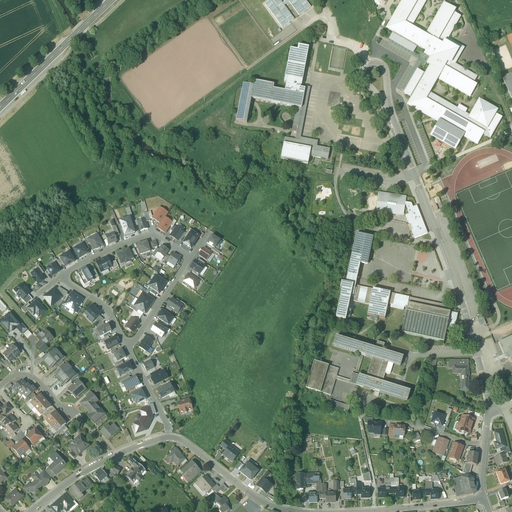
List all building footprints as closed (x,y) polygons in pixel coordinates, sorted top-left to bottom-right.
[(282,27),(294,19),(284,5),(282,3),(279,0),(270,0),(265,3),(282,27)] [(287,0),(289,2),(299,16),(310,7),(305,0),(287,0)] [(403,0),(393,18),(396,20),(391,30),(394,32),(389,39),(413,53),(417,45),(433,54),(434,59),(425,75),(418,70),(404,94),(412,98),(410,101),(417,105),(420,107),(418,110),(439,122),(431,135),(455,149),(463,136),(467,138),(469,135),(479,141),(483,134),(489,138),(501,118),(494,114),(496,111),(479,101),(470,117),(462,113),(461,115),(457,113),(459,111),(427,93),(429,90),(430,91),(435,81),(434,80),(436,77),(470,97),(474,89),(471,87),(476,78),(450,63),(457,50),(444,43),(459,16),(450,11),(452,8),(444,3),(425,37),(422,36),(423,35),(413,29),(412,30),(409,28),(425,0),(403,0)] [(290,49),(287,68),(304,71),(309,47),(298,45),(297,50),(290,49)] [(92,67),(101,61),(98,56),(89,62),(92,67)] [(304,71),(287,68),(284,83),(286,83),(285,91),(273,89),(274,85),(255,81),(252,92),(251,99),(296,107),(301,108),(306,87),(301,86),(304,71)] [(511,73),(502,78),(511,101),(511,73)] [(242,90),(236,121),(247,123),(251,99),(252,92),(244,90),(242,90)] [(296,107),(293,125),(298,126),(301,108),(296,107)] [(299,141),(285,138),(284,144),(311,149),(310,152),(317,153),(316,157),(328,160),(330,149),(317,147),(318,141),(300,138),(299,141)] [(284,144),(283,144),(281,159),(308,164),(310,152),(311,149),(284,144)] [(411,204),(405,202),(405,197),(399,196),(398,197),(386,195),(386,194),(379,193),(378,201),(377,209),(377,211),(383,212),(383,213),(388,213),(391,213),(391,214),(396,215),(396,214),(403,215),(403,213),(404,205),(406,205),(409,214),(406,216),(409,224),(410,223),(413,230),(412,231),(415,239),(427,234),(417,206),(413,208),(411,204)] [(153,219),(160,224),(164,218),(167,214),(160,209),(153,219)] [(145,220),(146,223),(150,222),(149,220),(152,219),(151,212),(143,215),(145,220)] [(160,224),(157,228),(165,234),(170,226),(172,223),(164,218),(160,224)] [(129,219),(120,222),(125,237),(134,234),(131,223),(129,219)] [(145,220),(137,222),(140,232),(148,229),(146,223),(145,220)] [(184,233),(176,228),(170,237),(178,242),(179,240),(184,233)] [(187,238),(183,244),(191,249),(199,237),(192,232),(191,232),(187,238)] [(105,237),(109,245),(117,241),(115,237),(114,233),(105,237)] [(97,234),(87,239),(90,244),(93,251),(96,249),(96,250),(100,249),(99,248),(103,246),(99,239),(97,234)] [(366,236),(356,234),(345,284),(341,283),(340,289),(342,290),(336,318),(346,320),(350,301),(351,296),(353,297),(354,292),(363,252),(370,253),(371,249),(364,248),(366,236)] [(212,236),(207,244),(213,248),(214,249),(217,245),(219,246),(221,243),(212,236)] [(137,246),(140,255),(150,252),(147,242),(137,246)] [(82,245),(74,250),(79,259),(88,254),(86,251),(83,245),(82,245)] [(169,251),(162,246),(157,254),(164,258),(169,251)] [(203,249),(199,256),(207,261),(211,254),(210,253),(203,249)] [(121,254),(117,256),(122,265),(125,263),(126,264),(130,262),(129,261),(132,259),(131,257),(129,252),(128,250),(124,252),(121,253),(121,254)] [(64,264),(65,267),(74,263),(71,258),(68,252),(60,257),(61,259),(64,264)] [(181,259),(174,254),(171,259),(168,262),(175,267),(181,259)] [(107,258),(96,263),(101,272),(111,267),(112,267),(110,264),(107,258)] [(54,264),(58,269),(61,267),(61,266),(57,261),(56,259),(53,262),(54,264)] [(110,264),(112,267),(111,267),(113,270),(118,267),(115,261),(110,264)] [(195,261),(192,266),(193,266),(191,269),(193,270),(200,275),(204,267),(203,266),(197,262),(195,261)] [(47,269),(52,277),(60,272),(58,269),(54,264),(47,269)] [(44,273),(38,266),(35,268),(37,270),(41,275),(44,273)] [(81,280),(84,286),(94,281),(89,273),(87,268),(84,270),(85,272),(78,275),(81,280)] [(37,270),(32,274),(34,278),(33,279),(35,282),(36,281),(39,284),(44,280),(41,275),(37,270)] [(95,270),(89,273),(94,281),(99,278),(95,270)] [(194,289),(199,283),(199,282),(194,279),(188,275),(184,282),(188,285),(194,289)] [(156,277),(152,282),(162,289),(166,283),(164,282),(157,277),(156,277)] [(152,282),(148,288),(150,289),(157,294),(159,295),(162,289),(152,282)] [(17,288),(13,291),(19,298),(20,296),(23,299),(28,295),(27,294),(29,292),(27,291),(28,290),(28,289),(26,288),(25,288),(22,285),(18,289),(17,288)] [(54,302),(60,298),(62,297),(57,290),(56,288),(44,297),(47,301),(51,306),(55,303),(54,302)] [(59,288),(57,290),(62,297),(60,298),(63,301),(67,294),(67,293),(59,288)] [(143,293),(148,296),(150,293),(148,291),(142,288),(140,291),(143,293)] [(408,304),(354,292),(353,297),(351,296),(350,301),(369,305),(367,315),(385,319),(388,305),(391,305),(390,308),(403,311),(404,308),(407,309),(408,304)] [(66,302),(64,306),(75,313),(78,307),(83,300),(76,296),(74,294),(73,294),(72,293),(70,296),(66,302)] [(143,293),(138,300),(150,308),(155,301),(148,296),(143,293)] [(28,295),(23,299),(22,300),(26,305),(28,303),(32,299),(28,295)] [(138,300),(134,307),(139,310),(145,315),(150,308),(138,300)] [(169,305),(167,307),(172,311),(177,314),(182,307),(179,304),(172,300),(171,302),(170,301),(168,304),(169,305)] [(30,306),(27,309),(28,310),(33,315),(36,313),(39,316),(45,311),(36,301),(30,306)] [(26,305),(21,309),(25,313),(28,310),(27,309),(30,306),(28,303),(26,305)] [(450,312),(408,304),(407,309),(401,333),(444,342),(447,327),(450,312)] [(87,310),(84,314),(88,317),(88,316),(94,321),(99,316),(101,314),(99,312),(98,312),(96,310),(93,306),(88,311),(87,310)] [(137,313),(134,311),(131,316),(138,321),(142,316),(137,313)] [(171,317),(164,312),(162,311),(157,319),(163,322),(168,326),(173,319),(171,317)] [(450,312),(447,327),(454,329),(458,314),(450,312)] [(18,325),(9,316),(1,323),(9,332),(16,327),(18,325)] [(104,320),(99,316),(94,321),(99,325),(104,320)] [(139,324),(132,318),(125,328),(133,333),(139,324)] [(483,318),(478,320),(479,324),(482,323),(483,326),(486,325),(483,318)] [(21,323),(18,325),(16,327),(22,333),(26,329),(21,323)] [(109,333),(111,332),(108,325),(105,327),(97,331),(96,331),(100,338),(103,336),(109,333)] [(162,339),(166,332),(164,330),(156,325),(151,332),(159,336),(162,339)] [(38,330),(33,334),(37,339),(37,338),(41,334),(38,330)] [(41,334),(37,338),(37,339),(41,342),(36,346),(42,353),(47,349),(45,346),(53,339),(47,333),(47,332),(46,331),(45,331),(44,332),(41,334)] [(149,335),(156,340),(159,336),(151,332),(149,335)] [(156,340),(149,335),(147,338),(153,342),(154,343),(157,340),(156,340)] [(119,345),(115,337),(103,343),(107,351),(119,345)] [(375,349),(336,337),(333,347),(360,355),(363,356),(372,358),(388,363),(400,367),(403,357),(382,351),(375,349)] [(511,337),(498,343),(505,358),(509,357),(511,362),(511,361),(511,337)] [(147,338),(146,338),(139,348),(146,352),(153,342),(147,338)] [(377,342),(375,349),(382,351),(384,344),(377,342)] [(17,350),(13,345),(11,345),(10,346),(10,348),(11,349),(8,351),(15,358),(15,359),(20,354),(17,350)] [(126,358),(122,350),(117,353),(114,354),(118,362),(122,360),(126,358)] [(15,358),(8,351),(3,356),(7,360),(10,363),(15,358)] [(43,361),(50,369),(55,365),(61,360),(62,359),(59,355),(58,355),(55,351),(54,351),(48,356),(43,361)] [(357,375),(363,356),(360,355),(356,370),(353,369),(352,374),(357,375)] [(382,383),(388,363),(372,358),(366,378),(357,375),(352,374),(350,380),(349,384),(407,401),(410,392),(382,383)] [(151,361),(143,365),(147,372),(154,368),(151,361)] [(331,396),(335,380),(336,376),(339,369),(328,366),(314,361),(306,388),(320,393),(320,392),(331,396)] [(468,361),(449,361),(449,367),(452,367),(456,367),(456,372),(462,373),(462,387),(461,387),(461,392),(468,392),(469,377),(469,373),(469,367),(468,367),(468,361)] [(132,371),(128,364),(124,366),(117,369),(121,377),(132,371)] [(60,370),(55,375),(60,380),(70,371),(71,370),(66,365),(65,366),(60,370)] [(70,371),(60,380),(64,385),(70,380),(74,376),(70,371)] [(152,378),(150,379),(152,383),(153,383),(155,386),(168,379),(164,371),(159,373),(157,375),(157,376),(152,378)] [(76,374),(74,376),(70,380),(72,382),(79,376),(76,374)] [(131,379),(122,383),(127,392),(140,385),(135,376),(131,379)] [(14,388),(13,389),(16,394),(18,392),(26,385),(22,381),(19,384),(14,388)] [(73,385),(68,390),(69,390),(69,389),(72,392),(71,393),(76,398),(86,390),(85,389),(83,391),(79,386),(81,385),(78,381),(73,385)] [(27,384),(26,385),(18,392),(21,396),(23,395),(31,388),(27,384)] [(163,389),(158,391),(162,399),(174,393),(169,385),(163,389)] [(32,386),(31,388),(23,395),(27,399),(29,397),(33,393),(36,390),(32,386)] [(146,400),(142,391),(131,396),(136,405),(146,400)] [(87,398),(84,400),(82,402),(82,403),(82,404),(82,405),(88,412),(89,412),(91,412),(92,416),(90,418),(94,423),(104,414),(97,404),(95,406),(92,402),(95,399),(91,394),(87,398)] [(44,399),(40,395),(37,397),(33,401),(31,403),(34,407),(44,399)] [(44,399),(34,407),(38,411),(47,403),(44,399)] [(189,400),(177,403),(180,413),(183,412),(184,413),(185,414),(187,413),(188,412),(187,410),(191,408),(192,410),(189,400)] [(328,407),(349,411),(350,405),(329,401),(328,407)] [(7,403),(2,408),(3,408),(2,409),(4,411),(6,414),(12,409),(7,403)] [(47,403),(38,411),(41,415),(48,410),(51,407),(47,403)] [(139,422),(132,424),(136,434),(146,431),(153,418),(152,415),(151,415),(149,408),(140,411),(141,417),(139,422)] [(447,409),(445,417),(443,420),(448,422),(452,410),(447,409)] [(473,412),(467,410),(465,417),(471,419),(473,412)] [(59,416),(55,411),(52,414),(47,418),(45,420),(49,424),(59,416)] [(431,424),(441,427),(443,420),(445,417),(435,413),(431,424)] [(6,419),(1,422),(7,429),(13,423),(16,421),(10,415),(6,419)] [(62,420),(59,416),(49,424),(53,428),(62,420)] [(465,417),(462,417),(458,430),(465,432),(466,434),(468,434),(469,434),(472,424),(473,425),(474,420),(472,419),(472,420),(471,419),(465,417)] [(62,420),(53,428),(56,432),(60,429),(64,425),(66,424),(62,420)] [(372,423),(368,422),(368,424),(368,428),(370,428),(369,433),(375,434),(376,433),(380,433),(379,434),(380,434),(380,433),(381,432),(382,430),(381,429),(381,423),(372,423)] [(13,423),(7,429),(4,431),(9,437),(14,433),(18,429),(13,423)] [(113,423),(109,427),(115,433),(119,430),(113,423)] [(109,427),(107,425),(100,431),(107,440),(115,433),(109,427)] [(404,427),(395,426),(394,427),(394,429),(393,435),(399,436),(399,439),(403,439),(403,436),(404,435),(405,434),(405,432),(404,431),(404,427)] [(43,437),(35,429),(31,433),(38,441),(43,437)] [(501,431),(494,433),(496,443),(494,443),(495,450),(500,449),(504,448),(502,439),(503,439),(501,431)] [(38,441),(31,433),(26,437),(29,441),(34,445),(38,441)] [(80,436),(71,444),(74,448),(72,450),(73,451),(78,456),(78,455),(89,445),(80,436)] [(448,442),(438,438),(433,452),(443,456),(448,442)] [(231,445),(225,440),(220,446),(221,447),(222,446),(227,450),(229,447),(231,445)] [(25,445),(22,441),(17,445),(25,453),(29,449),(25,445)] [(463,447),(454,444),(449,458),(454,460),(454,459),(458,460),(463,447)] [(25,453),(17,445),(13,449),(20,457),(25,453)] [(229,447),(227,450),(223,455),(229,459),(229,461),(231,462),(233,462),(239,453),(235,450),(234,451),(229,447)] [(172,453),(166,458),(169,462),(172,460),(178,466),(181,463),(185,460),(178,453),(179,452),(176,449),(172,453)] [(78,456),(73,451),(69,454),(74,459),(78,456)] [(66,465),(55,453),(51,457),(55,462),(48,468),(50,470),(54,475),(55,476),(59,472),(66,465)] [(469,453),(467,464),(472,465),(476,466),(478,454),(474,454),(469,453)] [(504,455),(495,458),(496,461),(495,461),(496,464),(497,464),(497,466),(507,462),(505,455),(504,455)] [(132,468),(128,472),(130,473),(126,477),(125,476),(133,483),(136,480),(139,482),(142,478),(147,473),(145,471),(145,470),(139,464),(138,464),(131,457),(127,461),(135,468),(133,469),(132,468)] [(192,462),(181,471),(184,475),(183,476),(188,482),(192,479),(201,472),(200,472),(195,476),(192,474),(198,469),(192,462)] [(245,477),(253,467),(247,463),(240,472),(245,477)] [(467,464),(465,463),(462,473),(468,476),(469,477),(472,465),(467,464)] [(121,469),(113,465),(110,471),(116,474),(118,475),(121,469)] [(253,467),(245,477),(251,481),(258,472),(253,467)] [(54,475),(50,470),(46,473),(46,474),(50,478),(54,475)] [(97,472),(93,475),(100,483),(107,476),(106,475),(102,470),(98,473),(97,472)] [(509,482),(504,470),(496,473),(500,485),(505,484),(508,482),(509,482)] [(110,471),(106,475),(107,476),(110,479),(116,474),(110,471)] [(259,481),(262,483),(264,480),(265,481),(270,474),(267,472),(262,479),(262,478),(259,481)] [(43,475),(40,478),(37,473),(35,475),(35,474),(33,475),(34,476),(32,478),(36,482),(33,485),(33,484),(31,486),(29,488),(31,490),(31,491),(34,493),(42,486),(43,487),(49,481),(48,480),(48,481),(44,476),(43,475)] [(369,473),(362,475),(364,482),(371,482),(369,473)] [(316,474),(304,475),(305,485),(316,484),(316,474)] [(304,475),(296,475),(296,479),(294,479),(294,485),(294,489),(297,489),(297,491),(303,490),(303,487),(305,487),(305,485),(304,475)] [(205,476),(196,484),(201,491),(205,488),(209,492),(212,490),(215,487),(215,486),(205,476)] [(468,476),(453,480),(457,498),(474,495),(476,491),(473,479),(469,477),(468,476)] [(82,482),(75,488),(74,487),(69,491),(78,501),(83,497),(80,494),(87,488),(88,489),(92,485),(87,479),(83,483),(82,482)] [(262,483),(259,487),(267,494),(270,490),(268,489),(271,485),(265,481),(264,480),(262,483)] [(29,484),(23,490),(27,494),(31,491),(31,490),(29,488),(31,486),(29,484)] [(219,488),(217,490),(219,492),(220,491),(223,493),(227,489),(223,484),(219,488)] [(385,489),(378,489),(378,498),(386,498),(386,494),(391,494),(391,488),(387,488),(387,489),(385,489)] [(403,489),(394,489),(394,488),(391,488),(391,494),(396,494),(396,498),(404,498),(403,489)] [(23,496),(16,489),(17,490),(13,494),(12,493),(5,499),(12,507),(23,496)] [(354,489),(352,489),(352,490),(343,490),(344,499),(351,499),(351,495),(356,495),(356,489),(354,489)] [(362,490),(360,490),(360,489),(358,489),(356,489),(356,495),(361,495),(361,499),(369,499),(369,490),(362,490)] [(429,490),(425,490),(425,496),(430,496),(430,500),(438,500),(438,491),(431,491),(431,489),(429,489),(429,490)] [(412,491),(412,501),(421,500),(420,496),(425,496),(425,490),(421,490),(421,491),(412,491)] [(505,490),(498,493),(501,501),(508,498),(505,490)] [(319,493),(318,493),(318,494),(317,494),(309,494),(309,503),(317,503),(317,499),(322,499),(322,493),(319,493)] [(334,493),(325,494),(325,493),(324,493),(322,493),(322,499),(327,499),(327,503),(335,502),(334,493)] [(219,498),(215,494),(212,498),(214,500),(211,502),(215,505),(216,505),(217,505),(218,504),(217,503),(218,503),(222,508),(219,511),(220,511),(228,511),(231,510),(226,505),(228,503),(224,498),(223,498),(221,497),(219,498)] [(60,500),(56,504),(56,503),(51,508),(50,507),(52,509),(54,511),(60,511),(66,507),(69,511),(74,505),(65,495),(64,495),(65,495),(60,499),(59,499),(60,500)]
